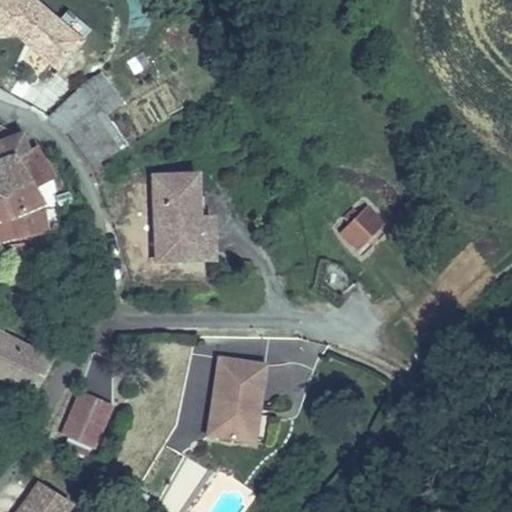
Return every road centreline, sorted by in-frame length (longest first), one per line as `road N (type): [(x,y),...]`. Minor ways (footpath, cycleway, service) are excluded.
road 1 (residential): [(97,314),(348,318)]
road 2 (residential): [(97,314),(101,233),(85,189),(51,135),(0,107)]
road 3 (track): [(389,511),(405,397),(400,336),(348,318)]
road 4 (residential): [(0,478),(97,314)]
